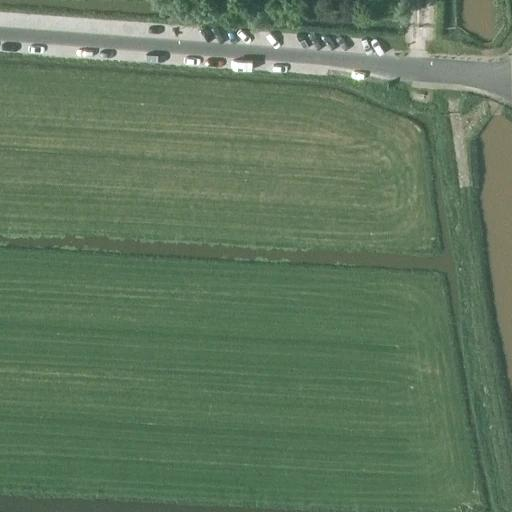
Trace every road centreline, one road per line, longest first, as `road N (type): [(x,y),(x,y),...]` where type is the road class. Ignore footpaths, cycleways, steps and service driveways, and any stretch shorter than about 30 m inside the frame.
road 1 (unclassified): [(0,34),(349,60),(511,84)]
road 2 (track): [(511,495),(451,71)]
